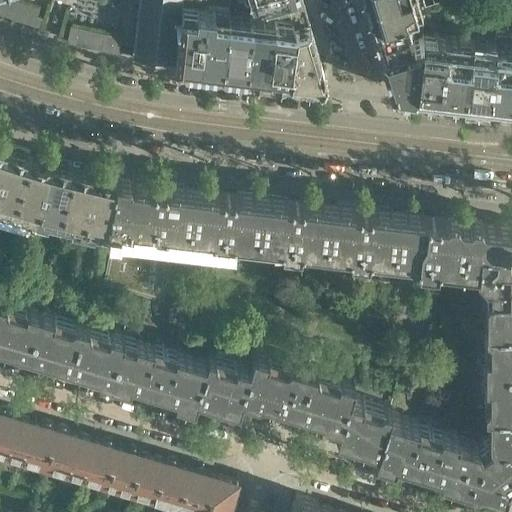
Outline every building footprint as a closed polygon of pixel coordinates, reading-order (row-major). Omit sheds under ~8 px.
[(175,59),(181,0),(138,0),(132,54),(175,59)] [(197,64),(204,7),(196,6),(196,0),(181,0),(175,59),(174,61),(197,64)] [(220,66),(226,15),(228,0),(205,0),(204,7),(197,64),(220,66)] [(416,6),(414,0),(364,0),(371,19),(416,6)] [(415,90),(422,35),(412,37),(407,20),(415,18),(416,6),(371,19),(391,87),(415,90)] [(244,69),(251,18),(226,15),(220,66),(244,69)] [(266,72),(273,21),(251,18),(244,69),(266,72)] [(324,72),(309,20),(295,24),(289,75),(319,78),(325,72),(324,72)] [(289,75),(295,24),(273,21),(266,72),(289,75)] [(101,47),(105,32),(71,25),(68,39),(71,40),(101,47)] [(440,92),(447,31),(422,29),(422,35),(415,90),(440,92)] [(464,95),(471,39),(460,37),(460,33),(447,31),(440,92),(464,95)] [(116,50),(120,36),(105,32),(101,47),(116,50)] [(488,98),(496,37),(484,36),(483,40),(471,39),(464,95),(488,98)] [(511,101),(511,98),(511,43),(509,43),(509,39),(496,37),(488,98),(511,101)] [(15,201),(29,150),(0,140),(0,204),(2,198),(15,201)] [(35,215),(51,156),(29,150),(15,201),(26,205),(24,212),(35,215)] [(57,221),(72,161),(51,156),(35,215),(32,225),(55,230),(57,221)] [(188,228),(193,185),(194,184),(130,176),(130,175),(129,175),(94,167),(72,161),(57,221),(105,231),(107,222),(130,225),(130,221),(153,224),(152,228),(164,229),(164,225),(188,228)] [(257,236),(262,193),(262,192),(194,184),(193,185),(188,228),(212,231),(212,235),(232,237),(233,233),(257,236)] [(325,244),(330,201),(330,200),(262,192),(262,193),(257,236),(280,239),(280,243),(301,245),(301,241),(325,244)] [(393,252),(398,209),(398,208),(330,200),(330,201),(325,244),(348,247),(348,251),(369,253),(369,250),(393,252)] [(459,260),(463,217),(464,215),(398,208),(398,209),(393,252),(417,255),(416,259),(437,261),(437,258),(459,260)] [(511,221),(464,215),(463,217),(459,260),(475,262),(486,275),(490,275),(490,285),(486,287),(486,320),(511,320),(511,221)] [(160,296),(165,246),(115,240),(108,279),(160,296)] [(27,349),(39,308),(25,303),(24,308),(5,302),(4,298),(0,296),(0,337),(14,342),(16,346),(27,349)] [(69,359),(81,320),(71,317),(68,320),(51,315),(52,312),(39,308),(27,349),(38,352),(41,350),(69,359)] [(111,374),(122,336),(123,332),(109,328),(108,332),(89,327),(89,322),(81,320),(69,359),(97,367),(99,371),(111,374)] [(511,320),(486,320),(486,329),(490,332),(490,350),(485,351),(485,363),(511,363),(511,320)] [(196,389),(205,357),(175,348),(174,352),(152,345),(153,342),(133,336),(132,339),(122,336),(111,374),(137,382),(139,377),(167,386),(165,390),(193,399),(194,395),(196,389)] [(348,390),(352,377),(336,371),(335,376),(318,371),(316,366),(290,358),(286,361),(269,356),(270,352),(254,347),(250,360),(241,390),(257,395),(261,393),(276,397),(308,407),(322,411),(323,415),(339,419),(348,390)] [(241,390),(250,360),(236,356),(234,360),(217,355),(216,351),(207,348),(205,357),(196,389),(211,394),(238,402),(241,390)] [(511,405),(511,363),(485,363),(485,379),(489,379),(489,399),(485,400),(485,405),(489,405),(511,405)] [(377,443),(387,411),(390,402),(381,399),(377,403),(360,397),(361,393),(348,390),(339,419),(336,431),(377,443)] [(44,460),(55,423),(54,423),(52,419),(51,419),(46,417),(45,417),(41,419),(8,409),(6,406),(7,406),(6,405),(0,404),(0,403),(0,447),(0,448),(0,450),(29,459),(30,456),(44,460)] [(511,405),(489,405),(489,431),(492,436),(480,444),(478,442),(468,439),(457,477),(503,491),(508,475),(509,474),(510,473),(511,473),(511,472),(511,405)] [(457,477),(468,439),(458,435),(459,433),(440,427),(439,430),(416,423),(417,420),(387,411),(377,443),(374,453),(402,461),(404,456),(424,462),(432,465),(431,470),(457,477)] [(107,479),(118,442),(114,441),(112,438),(113,437),(112,437),(106,435),(105,435),(102,437),(69,427),(67,424),(67,423),(66,423),(61,422),(61,421),(60,421),(60,422),(57,424),(55,423),(44,460),(61,465),(60,468),(91,478),(92,474),(107,479)] [(180,499),(190,463),(178,460),(176,457),(177,456),(176,456),(170,454),(169,454),(166,456),(138,448),(136,445),(137,444),(136,444),(130,442),(129,442),(129,443),(126,444),(118,442),(107,479),(106,482),(114,485),(118,482),(166,497),(169,501),(174,503),(180,499)] [(207,511),(224,511),(234,478),(235,477),(190,463),(180,499),(187,501),(190,507),(207,511)] [(313,511),(317,501),(318,498),(295,492),(289,511),(313,511)] [(352,511),(317,501),(313,511),(352,511)]
